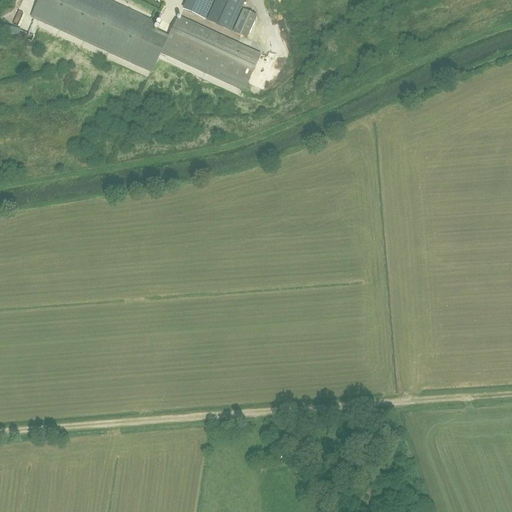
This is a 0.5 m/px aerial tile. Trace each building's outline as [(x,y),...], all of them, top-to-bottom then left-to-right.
[(164,45),(247,83),(260,55),(182,19),(180,22),(176,20),(168,37),(152,30),(155,22),(106,0),(38,0),(35,8),(156,63),(164,45)] [(212,0),(187,0),(183,10),(204,19),(212,0)] [(230,31),(243,1),(241,0),(216,0),(207,21),(230,31)] [(242,9),(232,32),(247,39),(257,15),(242,9)] [(13,25),(17,27),(22,14),(17,12),(13,25)]
